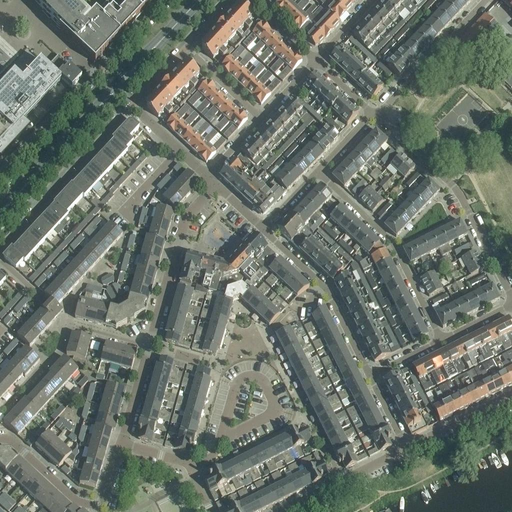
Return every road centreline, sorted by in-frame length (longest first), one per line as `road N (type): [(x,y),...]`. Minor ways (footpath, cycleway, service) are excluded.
road 1 (residential): [(511,296),(455,190),(372,114)]
road 2 (residential): [(439,340),(389,240),(317,171)]
road 3 (residential): [(0,248),(131,105)]
road 4 (residential): [(370,377),(326,292),(263,229)]
road 5 (residential): [(0,439),(84,504),(103,499),(120,444)]
road 6 (residential): [(149,346),(184,218),(214,185)]
road 7 (tertiary): [(0,212),(114,90)]
road 8 (residential): [(372,114),(484,0)]
road 9 (residential): [(280,511),(406,448)]
road 10 (residential): [(95,75),(0,178)]
road 11 (tertiary): [(114,90),(198,0)]
road 12 (residential): [(221,439),(245,376),(264,382),(270,415)]
